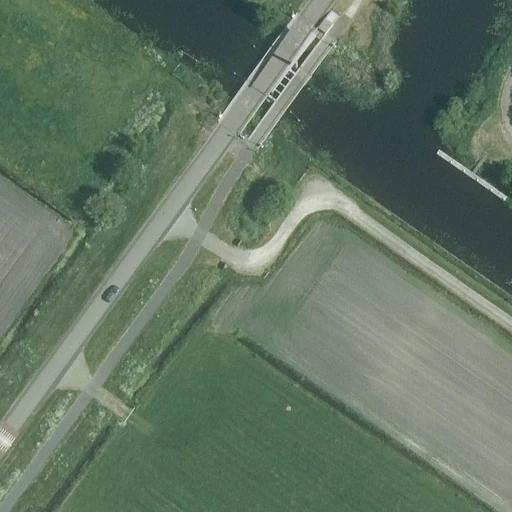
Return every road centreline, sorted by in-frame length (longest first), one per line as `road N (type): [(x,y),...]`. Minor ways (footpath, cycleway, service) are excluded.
road 1 (tertiary): [(0,443),(323,0)]
road 2 (track): [(511,326),(330,203),(300,211),(265,259),(242,262)]
